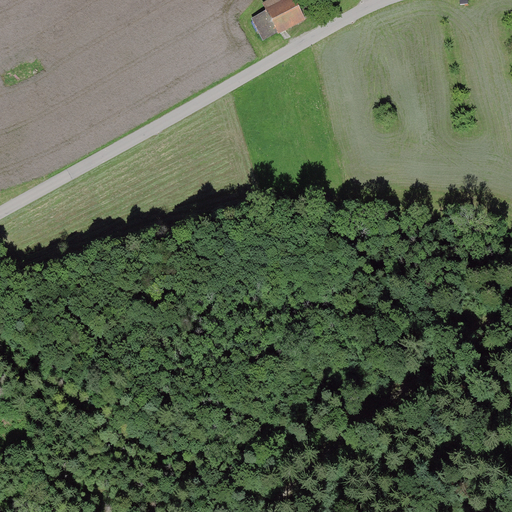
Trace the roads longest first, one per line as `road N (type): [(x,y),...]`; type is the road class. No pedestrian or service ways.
road 1 (unclassified): [(0,217),(405,0)]
road 2 (track): [(274,511),(292,488),(511,304)]
